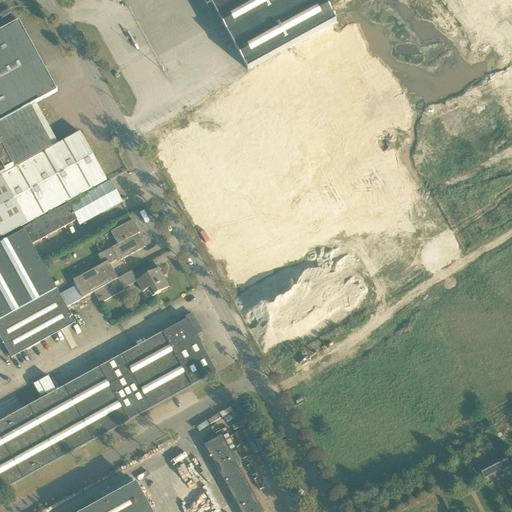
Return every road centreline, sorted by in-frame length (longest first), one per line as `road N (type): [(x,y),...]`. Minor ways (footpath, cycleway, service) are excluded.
road 1 (unclassified): [(257,376),(47,0)]
road 2 (unclassified): [(16,511),(257,376)]
road 3 (unknown): [(208,286),(0,387)]
road 4 (unclassified): [(336,511),(257,376)]
